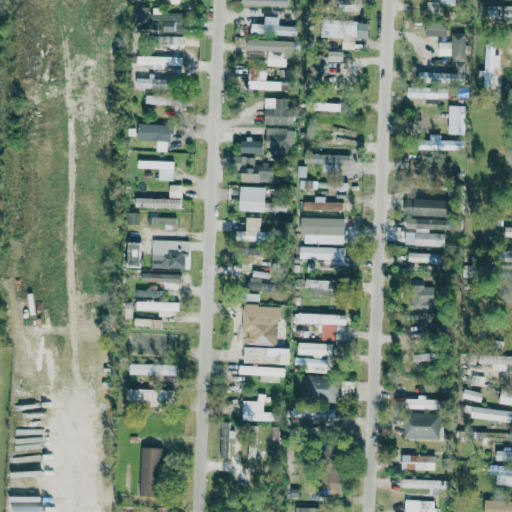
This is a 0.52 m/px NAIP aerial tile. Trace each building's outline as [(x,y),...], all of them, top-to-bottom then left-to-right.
[(337,0),(337,10),(354,10),(353,0),(337,0)] [(427,12),(438,12),(438,2),(426,2),(427,12)] [(511,20),(511,6),(488,6),(487,20),(511,20)] [(150,8),(133,7),(133,20),(150,21),(150,8)] [(164,33),(185,32),(184,15),(163,16),(164,33)] [(278,26),(279,17),(264,17),(264,24),(251,23),(251,34),(296,36),(296,26),(278,26)] [(321,38),(342,38),(342,49),(355,49),(355,37),(368,38),(368,21),(321,20),(321,38)] [(447,37),(447,23),(426,22),(426,36),(447,37)] [(438,56),(451,56),(451,61),(466,61),(465,33),(451,33),(451,41),(438,42),(438,56)] [(183,46),(183,37),(154,36),(154,45),(183,46)] [(267,66),(286,67),(287,51),(293,51),(294,42),(248,40),(247,50),(267,50),(267,66)] [(485,73),(484,85),(493,85),(493,68),(499,68),(500,57),(494,56),(495,41),(486,41),(485,73)] [(343,61),(343,51),(328,51),(328,61),(343,61)] [(182,57),(137,56),(137,65),(182,66),(182,57)] [(247,89),(281,90),(281,81),(266,81),(266,70),(248,70),(247,89)] [(172,79),(136,78),(136,88),(171,89),(172,79)] [(414,96),(441,97),(441,89),(415,88),(414,96)] [(169,96),(146,95),(146,105),(169,105),(169,96)] [(289,125),(290,99),(265,98),(264,124),(289,125)] [(340,111),(340,103),(311,102),(311,110),(340,111)] [(449,134),(464,134),(464,106),(449,106),(449,134)] [(330,144),(343,144),(343,131),(348,131),(348,123),(317,122),(316,131),(330,131),(330,144)] [(171,125),(138,124),(137,142),(170,143),(171,125)] [(295,129),(265,128),(265,148),(271,148),(271,154),(288,155),(288,145),(294,145),(295,129)] [(464,140),(417,139),(417,149),(463,150),(464,140)] [(241,153),(263,153),(263,141),(241,140),(241,153)] [(349,165),(349,155),(305,154),(304,164),(349,165)] [(242,167),(241,181),(276,183),(277,163),(262,163),(262,165),(255,164),(255,157),(231,156),(231,167),(242,167)] [(173,180),(173,170),(158,169),(158,180),(173,180)] [(181,185),(169,185),(169,199),(135,198),(135,207),(181,209),(181,185)] [(265,187),(240,186),(239,211),(285,212),(285,203),(265,202),(265,187)] [(325,202),(325,196),(315,197),(315,201),(304,201),(304,210),(343,210),(343,202),(325,202)] [(404,215),(449,216),(450,200),(405,198),(404,215)] [(139,224),(139,213),(126,213),(126,224),(139,224)] [(176,218),(150,217),(150,224),(175,225),(176,218)] [(237,231),(236,241),(272,241),(272,232),(260,232),(261,218),(246,217),(246,231),(237,231)] [(301,234),(344,235),(345,219),(301,217),(301,234)] [(445,245),(445,232),(447,232),(447,219),(406,219),(406,230),(405,230),(405,245),(445,245)] [(189,241),(152,240),(152,268),(188,269),(189,241)] [(140,268),(141,243),(128,242),(128,267),(140,268)] [(345,247),(300,246),(299,259),(325,259),(325,264),(345,265),(345,247)] [(442,262),(442,254),(408,253),(408,262),(442,262)] [(181,274),(142,273),(142,281),(181,283),(181,274)] [(279,291),(279,283),(261,283),(261,277),(248,277),(248,291),(279,291)] [(309,288),(309,294),(342,295),(342,281),(305,280),(305,287),(309,288)] [(158,314),(179,314),(179,302),(136,301),(136,310),(158,311),(158,314)] [(245,363),(289,365),(290,348),(276,348),(278,314),(242,313),(241,333),(246,334),(245,363)] [(335,340),(335,325),(346,325),(347,315),(299,313),(298,323),(322,324),(321,340),(335,340)] [(161,327),(161,320),(134,318),(134,326),(161,327)] [(333,344),(298,343),(298,355),(332,356),(333,344)] [(510,356),(479,355),(479,363),(510,365),(510,356)] [(295,366),(314,366),(314,358),(295,358),(295,366)] [(129,374),(177,375),(177,365),(129,364),(129,374)] [(260,375),(260,382),(282,383),(283,367),(239,366),(239,374),(260,375)] [(337,403),(337,377),(306,376),(306,401),(337,403)] [(164,390),(127,389),(127,400),(164,401),(164,390)] [(482,394),(464,389),(461,397),(479,403),(482,394)] [(499,403),(511,405),(511,391),(501,390),(499,403)] [(274,421),(274,412),(264,412),(264,394),(257,394),(257,401),(242,400),(242,420),(274,421)] [(334,418),(334,408),(293,408),(293,418),(334,418)] [(511,410),(471,408),(471,419),(511,421),(511,410)] [(441,413),(404,413),(404,439),(440,439),(441,413)] [(228,426),(219,426),(221,458),(229,458),(228,426)] [(279,426),(271,427),(272,456),(279,456),(279,426)] [(303,428),(303,439),(320,438),(319,427),(303,428)] [(504,444),(503,436),(486,437),(486,445),(504,444)] [(139,496),(159,497),(161,448),(141,447),(139,496)] [(402,470),(435,471),(435,456),(402,455),(402,470)] [(322,457),(320,494),(337,495),(339,458),(322,457)] [(496,485),(511,485),(511,466),(490,466),(490,475),(496,475),(496,485)] [(446,489),(446,480),(402,478),(402,488),(446,489)] [(404,511),(435,511),(435,501),(405,500),(404,511)] [(511,511),(511,501),(485,500),(484,511),(511,511)]
